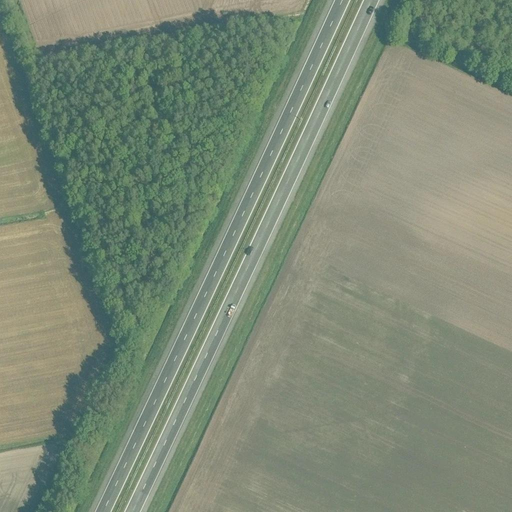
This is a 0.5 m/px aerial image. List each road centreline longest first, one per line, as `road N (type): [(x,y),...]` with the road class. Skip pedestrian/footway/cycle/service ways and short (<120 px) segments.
road 1 (motorway): [(343,0),(102,511)]
road 2 (motorway): [(133,511),(373,0)]
